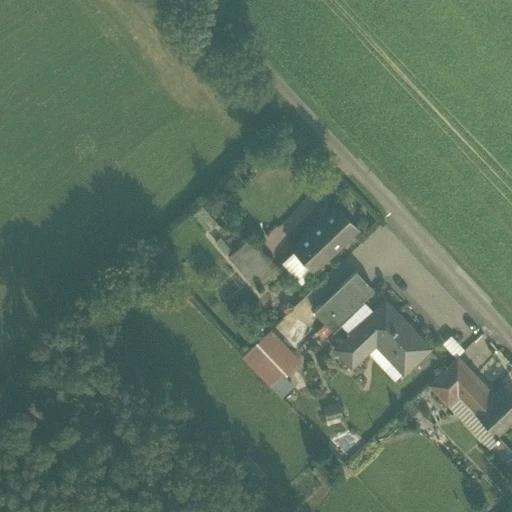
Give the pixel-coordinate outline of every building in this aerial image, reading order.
[(357,230),(335,207),(291,248),(313,271),(357,230)] [(277,272),(253,245),(234,261),(258,289),(277,272)] [(373,289),(355,270),(313,311),(332,331),(340,323),(362,302),(361,300),(373,289)] [(428,347),(384,301),(372,312),(362,302),(340,323),(350,333),(334,348),(350,365),(379,338),(390,350),(386,354),(402,371),(428,347)] [(292,383),(284,375),(301,359),(269,327),(240,355),(279,395),(292,383)] [(456,357),(427,384),(436,394),(465,367),(456,357)] [(492,395),(465,367),(436,394),(443,401),(453,391),(488,428),(496,436),(511,420),(511,393),(503,384),(492,395)] [(511,431),(509,428),(498,438),(496,436),(488,428),(480,436),(511,470),(511,431)]
